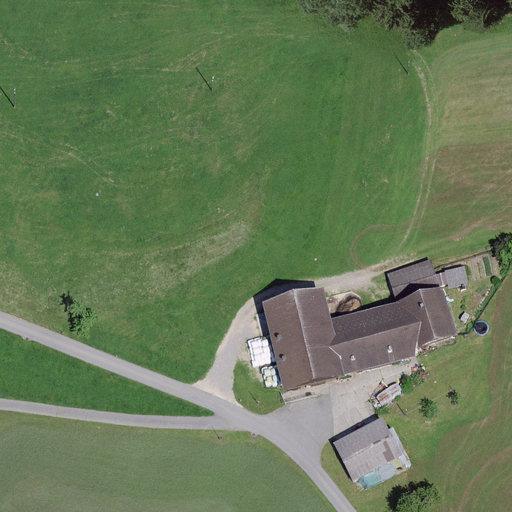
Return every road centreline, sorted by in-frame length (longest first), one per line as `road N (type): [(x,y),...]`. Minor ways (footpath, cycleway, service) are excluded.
road 1 (track): [(211,403),(253,309),(511,231)]
road 2 (track): [(239,415),(201,426),(0,405)]
road 3 (track): [(211,403),(0,320)]
road 4 (track): [(347,511),(280,433),(211,403)]
road 5 (track): [(280,433),(410,368)]
